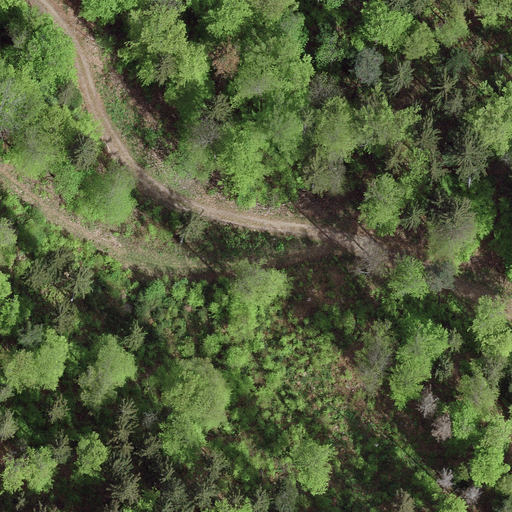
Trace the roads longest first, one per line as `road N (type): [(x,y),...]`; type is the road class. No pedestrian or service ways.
road 1 (track): [(511,311),(361,235),(159,192),(133,170),(100,120),(69,34),(39,0)]
road 2 (track): [(0,172),(93,242),(144,264),(198,269),(395,248)]
